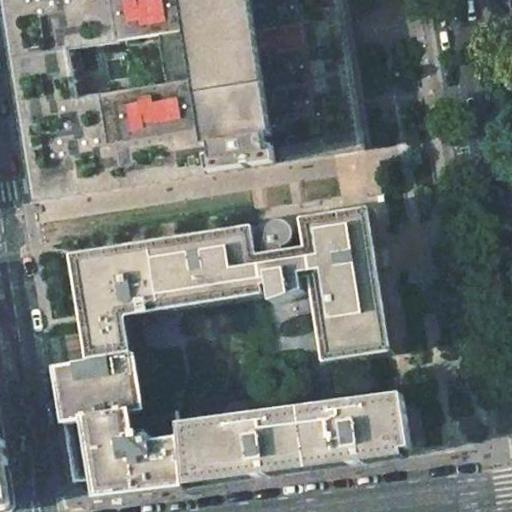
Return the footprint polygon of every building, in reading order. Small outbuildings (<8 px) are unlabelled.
[(0,0),(33,204),(366,151),(342,0),(0,0)] [(92,364),(138,356),(138,354),(133,323),(134,321),(267,300),(269,299),(267,288),(272,287),(276,306),(309,294),(307,282),(315,281),(327,363),(328,366),(332,367),(395,357),(397,356),(398,352),(385,269),(381,247),(376,214),(375,211),(372,211),(305,221),(310,251),(289,255),(288,250),(293,247),(296,243),(297,239),(296,234),(294,230),(289,227),(283,226),(279,227),(275,230),(273,234),(268,258),(263,259),(259,228),(79,257),(77,259),(76,261),(92,364)] [(390,246),(381,247),(385,269),(393,267),(390,246)] [(92,364),(58,369),(75,481),(97,479),(99,499),(185,488),(181,426),(180,412),(147,418),(138,356),(92,364)] [(405,396),(181,426),(185,488),(188,488),(408,458),(407,451),(414,450),(405,396)] [(0,511),(11,510),(13,506),(0,423),(0,511)]
